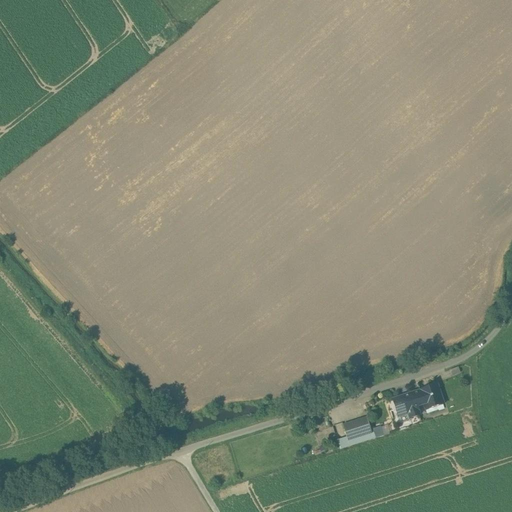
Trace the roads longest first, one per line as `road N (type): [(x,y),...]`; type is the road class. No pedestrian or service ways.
road 1 (unclassified): [(511,298),(476,350),(451,362),(181,451)]
road 2 (unclassified): [(181,451),(2,511)]
